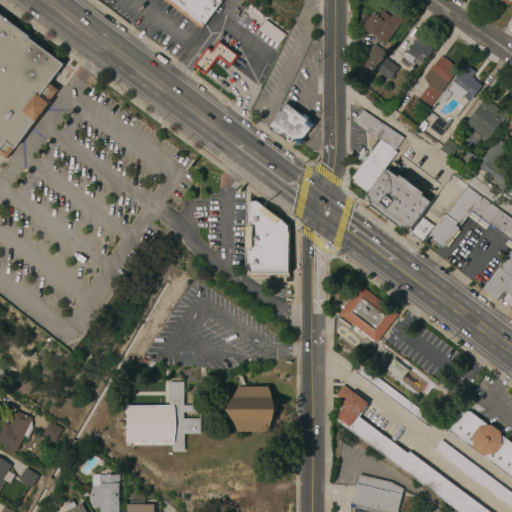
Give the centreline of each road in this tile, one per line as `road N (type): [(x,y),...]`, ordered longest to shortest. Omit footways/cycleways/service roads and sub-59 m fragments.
road 1 (primary): [(45,0),(212,123)]
road 2 (primary): [(309,511),(311,351)]
road 3 (primary): [(396,264),(511,352)]
road 4 (primary): [(311,351),(312,238),(322,209)]
road 5 (tertiary): [(333,140),(334,0)]
